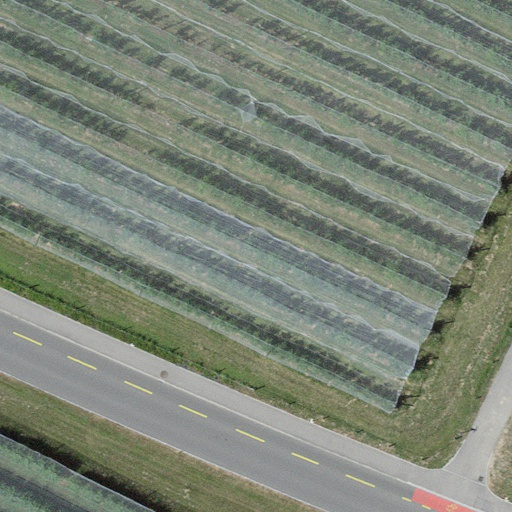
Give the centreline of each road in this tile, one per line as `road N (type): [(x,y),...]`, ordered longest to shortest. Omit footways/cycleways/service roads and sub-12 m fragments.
road 1 (tertiary): [(0,335),(420,511)]
road 2 (residential): [(511,377),(447,511)]
